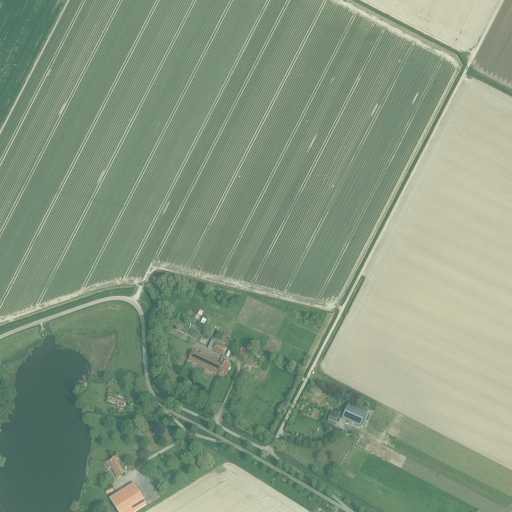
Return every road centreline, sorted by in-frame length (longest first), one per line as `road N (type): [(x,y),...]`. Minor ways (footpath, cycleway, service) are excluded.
road 1 (track): [(278,432),(501,0)]
road 2 (unclassified): [(154,397),(140,313),(126,299),(97,301),(0,337)]
road 3 (unclassified): [(349,511),(154,397)]
road 4 (unclassified): [(268,451),(154,397)]
